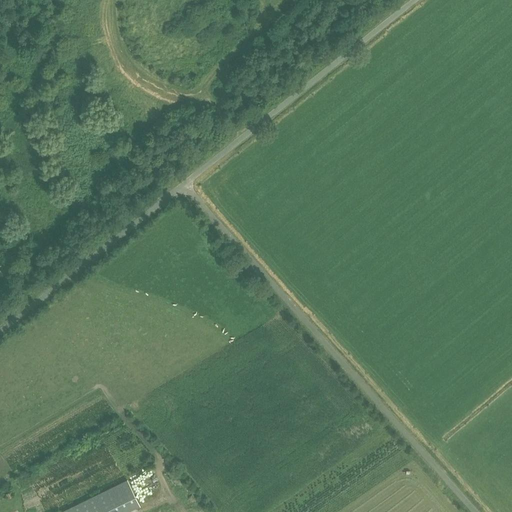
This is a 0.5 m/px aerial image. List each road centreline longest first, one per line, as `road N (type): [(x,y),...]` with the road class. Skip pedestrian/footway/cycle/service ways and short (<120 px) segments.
road 1 (unclassified): [(474,511),(183,186)]
road 2 (unclassified): [(183,186),(418,0)]
road 3 (unclassified): [(0,332),(183,186)]
